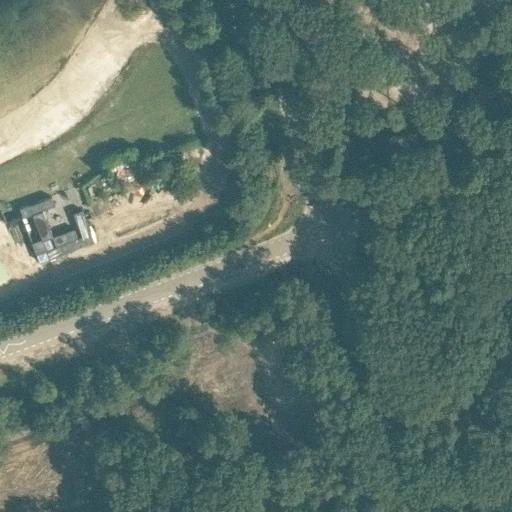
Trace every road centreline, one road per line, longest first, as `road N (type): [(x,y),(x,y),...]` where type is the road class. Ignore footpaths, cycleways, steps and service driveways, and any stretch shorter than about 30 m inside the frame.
road 1 (unclassified): [(0,350),(330,226)]
road 2 (unclassified): [(330,226),(253,0)]
road 3 (unclassified): [(330,226),(511,159)]
